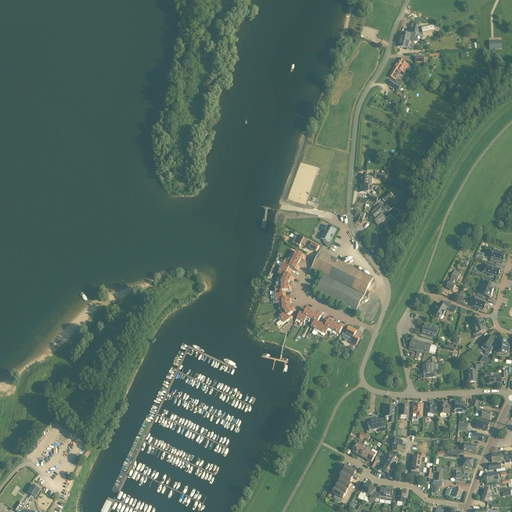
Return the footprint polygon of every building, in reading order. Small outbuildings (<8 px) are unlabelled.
[(411,33),(416,34),(418,26),(419,27),(420,24),(413,22),(411,29),(412,29),(411,33)] [(402,33),(400,40),(407,42),(407,40),(410,41),(413,43),(414,39),(410,39),(411,35),(406,34),(406,33),(403,32),(402,33)] [(407,40),(407,42),(400,40),(398,47),(407,49),(406,50),(413,52),(414,46),(413,45),(413,43),(410,41),(407,40)] [(425,58),(425,54),(413,55),(413,57),(416,57),(416,63),(424,64),(425,58)] [(394,67),(400,71),(404,74),(409,65),(405,63),(405,62),(399,58),(394,67)] [(400,71),(394,67),(388,76),(395,80),(400,71)] [(398,91),(402,84),(396,81),(395,82),(391,80),(388,84),(398,91)] [(395,94),(403,99),(405,96),(397,91),(395,94)] [(361,184),(372,186),(372,185),(373,178),(373,177),(370,177),(370,176),(362,175),(361,184)] [(372,186),(361,184),(359,193),(368,194),(368,190),(371,190),(372,186)] [(384,202),(392,196),(390,192),(382,199),(384,202)] [(371,219),(374,222),(382,214),(386,210),(390,214),(395,209),(393,208),(392,209),(390,206),(385,210),(381,205),(371,215),(373,217),(371,219)] [(386,210),(382,214),(374,222),(378,226),(386,218),(387,218),(390,215),(395,220),(396,219),(397,220),(402,213),(400,212),(395,209),(390,214),(386,210)] [(355,222),(361,225),(365,214),(357,211),(354,216),(356,217),(355,222)] [(328,246),(336,231),(333,229),(333,228),(332,229),(329,227),(328,226),(321,239),(322,240),(324,241),(323,242),(327,247),(328,246)] [(302,236),(301,238),(298,236),(296,240),(294,239),(292,243),(294,244),(293,245),(299,248),(301,245),(304,246),(306,242),(311,245),(309,249),(316,253),(319,247),(312,243),(313,241),(302,236)] [(501,254),(502,252),(497,250),(497,253),(493,252),(493,254),(492,254),(492,256),(492,258),(491,258),(490,262),(496,263),(497,260),(503,261),(504,260),(505,256),(505,255),(501,254)] [(291,258),(291,259),(299,263),(302,255),(296,252),(295,256),(293,255),(291,258)] [(356,313),(365,296),(367,292),(368,290),(371,284),(373,280),(337,261),(337,262),(333,260),(333,259),(321,252),(317,260),(311,270),(324,277),(316,292),(356,313)] [(283,264),(289,267),(290,267),(295,270),(296,268),(299,263),(291,259),(289,262),(285,260),(283,263),(283,264)] [(492,268),(493,265),(485,263),(484,266),(488,267),(486,274),(490,275),(490,276),(493,277),(493,276),(498,277),(500,270),(492,268)] [(280,271),(278,275),(282,277),(279,282),(288,284),(291,277),(286,274),(280,271)] [(453,292),(456,286),(453,284),(455,280),(457,281),(460,276),(458,276),(460,273),(455,271),(454,273),(453,273),(451,278),(446,288),(453,292)] [(484,279),(480,287),(492,293),(494,290),(493,290),(495,287),(488,284),(489,281),(484,279)] [(279,287),(275,288),(275,292),(282,291),(288,291),(288,287),(288,284),(279,282),(279,287)] [(491,295),(492,293),(480,287),(476,296),(483,299),(484,296),(490,298),(491,295)] [(457,301),(462,303),(466,293),(461,291),(457,301)] [(472,304),(474,304),(472,308),(479,310),(479,309),(483,311),(484,310),(485,310),(486,307),(485,306),(485,305),(483,304),(484,301),(475,297),(472,304)] [(282,299),(276,300),(276,304),(280,304),(280,310),(283,309),(289,307),(289,306),(289,299),(284,299),(282,299)] [(449,310),(452,306),(445,302),(443,306),(440,304),(438,307),(437,307),(434,311),(435,311),(433,315),(435,317),(436,318),(438,319),(439,319),(440,319),(442,315),(443,316),(445,311),(446,308),(449,310)] [(283,314),(280,317),(282,320),(288,316),(291,314),(292,314),(293,313),(289,307),(283,309),(280,310),(283,314)] [(302,318),(300,321),(304,323),(306,319),(309,321),(310,321),(314,314),(314,313),(310,312),(306,310),(303,315),(302,318)] [(314,314),(310,321),(313,323),(311,327),(314,328),(315,329),(318,323),(321,317),(317,315),(314,313),(314,314)] [(282,320),(280,321),(282,325),(290,320),(289,318),(288,316),(282,320)] [(469,321),(472,330),(485,325),(484,323),(483,323),(482,320),(476,322),(475,319),(469,321)] [(324,328),(322,333),(326,334),(328,331),(331,332),(331,333),(335,325),(332,323),(328,321),(325,326),(325,327),(324,328)] [(436,338),(439,328),(424,324),(423,328),(422,327),(421,331),(422,331),(421,334),(436,338)] [(335,325),(331,333),(335,334),(335,335),(336,333),(339,334),(343,328),(339,327),(335,325)] [(485,328),(485,325),(472,330),(475,339),(482,336),(481,333),(486,331),(485,328)] [(350,344),(356,346),(359,340),(354,337),(356,332),(349,329),(346,334),(347,335),(346,337),(352,340),(350,344)] [(490,346),(494,340),(489,337),(487,340),(486,340),(485,342),(481,349),(486,352),(485,353),(489,356),(493,348),(490,346)] [(417,352),(419,342),(412,340),(409,350),(417,352)] [(506,345),(507,342),(500,341),(500,345),(498,345),(497,356),(508,358),(510,345),(506,345)] [(422,351),(424,343),(419,342),(417,352),(424,354),(425,352),(422,351)] [(424,343),(422,351),(425,352),(424,354),(429,355),(429,354),(432,355),(434,346),(424,343)] [(483,356),(481,360),(489,364),(491,359),(483,356)] [(433,378),(436,378),(435,370),(434,365),(435,365),(435,357),(429,360),(430,365),(423,366),(423,368),(424,379),(433,378)] [(494,377),(490,377),(490,373),(484,374),(485,379),(489,379),(489,384),(490,384),(490,385),(501,385),(500,384),(501,384),(501,375),(494,376),(494,377)] [(477,408),(479,401),(473,400),(471,407),(477,408)] [(463,412),(466,412),(467,406),(463,405),(464,403),(456,402),(455,413),(463,414),(463,412)] [(450,415),(450,407),(447,407),(447,404),(440,403),(440,414),(450,415)] [(422,418),(423,404),(414,404),(413,414),(417,415),(417,417),(422,418)] [(436,415),(436,406),(434,405),(434,404),(428,404),(427,415),(434,415),(436,415)] [(408,417),(409,406),(401,406),(400,417),(408,417)] [(394,424),(395,407),(386,407),(385,417),(385,418),(389,418),(389,423),(394,424)] [(490,420),(492,412),(477,409),(476,413),(482,414),(481,418),(490,420)] [(373,431),(385,428),(383,420),(379,421),(379,419),(370,421),(371,422),(367,423),(369,431),(373,430),(373,431)] [(487,431),(489,424),(478,421),(476,429),(487,431)] [(482,442),(483,435),(476,434),(477,432),(473,432),(472,440),(482,442)] [(403,442),(397,441),(397,438),(392,437),(390,446),(393,446),(402,448),(403,442)] [(464,443),(464,444),(463,443),(463,440),(457,439),(457,442),(457,443),(460,443),(460,446),(464,446),(463,452),(469,453),(469,452),(476,453),(477,446),(473,445),(473,444),(464,443)] [(358,455),(364,444),(359,442),(353,452),(358,455)] [(366,450),(368,447),(364,444),(358,455),(362,457),(366,450)] [(402,448),(393,446),(393,451),(390,450),(389,454),(393,456),(394,455),(395,455),(395,452),(401,453),(402,448)] [(366,450),(362,457),(367,460),(371,452),(366,450)] [(371,452),(367,460),(372,463),(376,455),(371,452)] [(395,457),(393,456),(389,454),(386,452),(385,455),(387,456),(384,461),(387,462),(395,467),(397,462),(394,460),(395,457)] [(425,463),(426,455),(418,454),(417,457),(413,456),(413,462),(423,463),(425,463)] [(504,462),(503,454),(491,455),(492,463),(504,462)] [(472,469),(474,459),(463,458),(462,467),(472,469)] [(395,467),(387,462),(384,461),(382,465),(392,471),(395,467)] [(386,478),(388,475),(390,476),(392,471),(382,465),(380,467),(383,469),(382,471),(380,474),(386,478)] [(358,478),(358,477),(355,476),(357,472),(346,466),(343,472),(340,478),(341,478),(350,484),(353,478),(356,480),(357,480),(358,480),(358,479),(358,478)] [(414,475),(419,476),(420,473),(423,473),(424,469),(412,467),(411,472),(414,472),(414,475)] [(487,483),(499,482),(498,473),(486,474),(487,483)] [(338,483),(349,489),(351,484),(350,484),(341,478),(338,483)] [(335,488),(346,494),(349,489),(338,483),(335,488)] [(366,484),(363,489),(360,488),(356,495),(359,497),(359,496),(364,498),(365,497),(366,494),(371,487),(366,484)] [(15,496),(20,487),(16,485),(11,493),(15,496)] [(31,496),(35,498),(40,490),(32,485),(27,493),(31,496)] [(376,489),(371,487),(365,497),(370,499),(369,502),(373,504),(376,496),(377,495),(374,494),(376,489)] [(346,494),(335,488),(332,493),(336,495),(338,497),(343,499),(346,494)] [(460,500),(463,491),(452,488),(449,497),(451,498),(451,497),(460,500)] [(118,491),(113,489),(107,501),(112,503),(118,491)] [(385,501),(387,490),(381,489),(381,492),(378,491),(375,499),(385,501)] [(483,495),(490,497),(491,493),(494,494),(495,491),(491,490),(491,491),(485,489),(483,495)] [(393,491),(387,490),(385,501),(391,502),(391,503),(394,503),(395,497),(392,496),(393,491)] [(405,504),(406,493),(399,492),(397,502),(405,504)] [(490,497),(483,495),(481,501),(487,503),(487,504),(491,505),(492,502),(489,501),(490,497)] [(15,511),(34,511),(25,506),(21,503),(15,511)]
